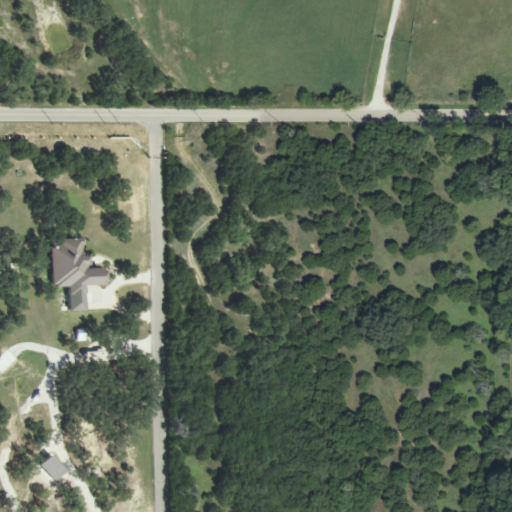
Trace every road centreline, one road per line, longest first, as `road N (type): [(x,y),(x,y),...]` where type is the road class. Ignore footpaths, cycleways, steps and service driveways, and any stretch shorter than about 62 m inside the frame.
road 1 (tertiary): [(511,115),(0,118)]
road 2 (residential): [(161,511),(157,147)]
